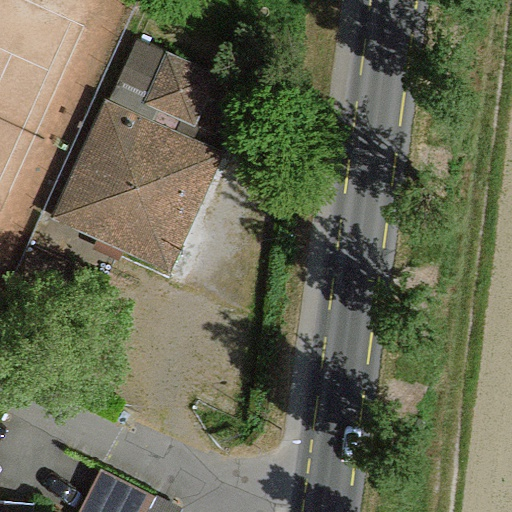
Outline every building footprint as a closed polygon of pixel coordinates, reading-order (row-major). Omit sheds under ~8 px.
[(170,52),(148,100),(196,122),(219,74),(170,52)] [(123,247),(172,268),(224,151),(107,99),(67,188),(114,211),(112,217),(132,227),(123,247)] [(114,211),(67,188),(53,214),(123,247),(132,227),(112,217),(114,211)] [(147,511),(156,494),(104,468),(82,511),(147,511)] [(175,511),(179,505),(156,494),(147,511),(175,511)]
